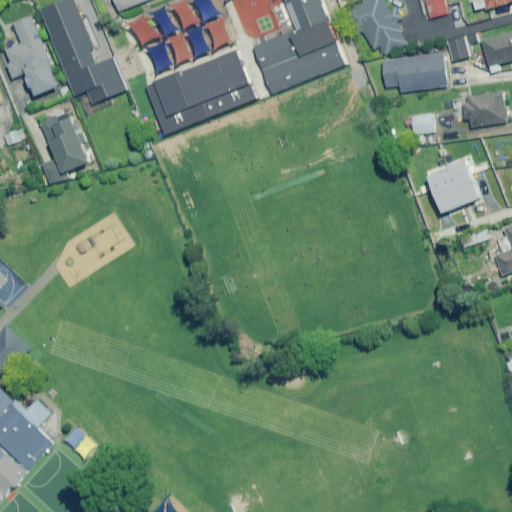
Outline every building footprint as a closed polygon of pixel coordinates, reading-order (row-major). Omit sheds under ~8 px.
[(94,49),(74,0),(66,0),(41,10),(75,97),(87,93),(92,105),(127,91),(114,59),(100,64),(94,49)] [(153,0),(114,0),(120,13),(153,0)] [(347,65),(321,0),(287,0),(299,32),(257,48),(274,93),(347,65)] [(403,34),(397,23),(402,20),(395,8),(390,11),(384,0),(373,0),(369,3),(353,11),(375,50),(381,47),(386,56),(409,43),(403,34)] [(447,14),(442,0),(428,0),(425,1),(430,19),(447,14)] [(511,0),(478,0),(474,1),(477,12),(511,4),(511,0)] [(35,98),(39,96),(43,106),(62,98),(58,88),(62,86),(32,16),(13,24),(22,44),(5,51),(10,64),(6,66),(12,80),(25,75),(35,98)] [(511,32),(486,39),(493,67),(511,61),(511,32)] [(472,57),(466,37),(448,42),(453,62),(472,57)] [(240,51),(147,87),(166,137),(259,100),(240,51)] [(447,85),(444,55),(383,62),(386,89),(401,87),(401,90),(447,85)] [(511,122),(507,91),(471,95),(472,102),(466,103),(468,119),(474,118),(475,126),(511,122)] [(56,150),(59,158),(43,164),(52,187),(75,178),(72,172),(92,164),(75,120),(61,126),(58,116),(40,123),(52,152),(56,150)] [(22,128),(2,136),(10,156),(30,148),(22,128)] [(511,207),(511,146),(511,144),(483,151),(493,190),(484,192),(490,213),(511,207)] [(466,175),(452,178),(457,196),(470,193),(466,175)] [(511,273),(511,226),(505,229),(511,248),(511,250),(495,256),(502,277),(511,273)] [(472,234),(476,246),(494,240),(490,228),(472,234)] [(504,291),(498,277),(484,284),(491,298),(504,291)] [(0,491),(6,496),(55,443),(40,428),(54,413),(41,400),(29,410),(0,382),(0,491)]
